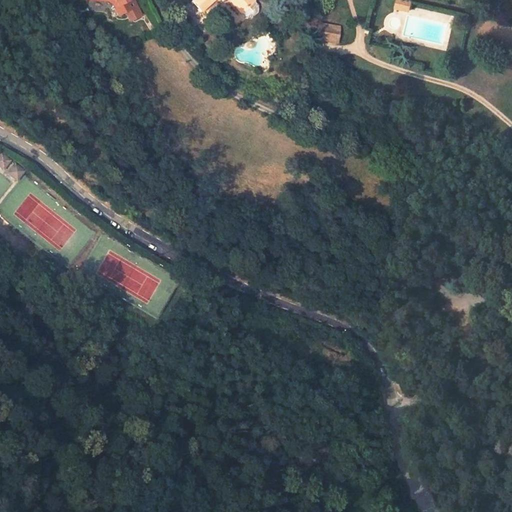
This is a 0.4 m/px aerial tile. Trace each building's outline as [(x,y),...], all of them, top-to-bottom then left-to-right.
[(81,0),(82,0),(108,3),(112,6),(118,17),(124,14),(129,23),(142,16),(134,0),(81,0)] [(253,0),(195,0),(193,2),(202,12),(216,0),(221,0),(224,3),(226,0),(229,0),(242,14),(256,2),(253,0)] [(411,0),(397,0),(395,8),(402,10),(403,7),(410,9),(411,3),(411,0)] [(256,2),(242,14),(246,18),(253,18),(259,13),(259,7),(256,2)] [(311,24),(307,39),(324,41),(325,38),(338,40),(339,28),(311,24)] [(10,160),(1,153),(0,153),(0,168),(3,170),(10,160)] [(15,163),(7,173),(16,181),(24,171),(15,163)]
